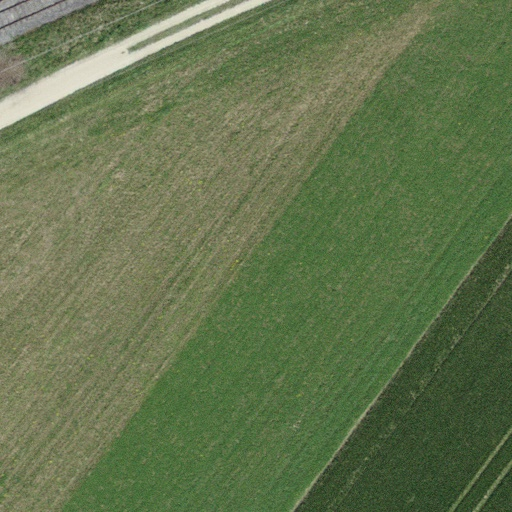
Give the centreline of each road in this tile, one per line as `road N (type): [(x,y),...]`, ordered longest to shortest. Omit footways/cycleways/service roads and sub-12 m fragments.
road 1 (track): [(242,0),(110,55)]
road 2 (unclassified): [(110,55),(0,109)]
